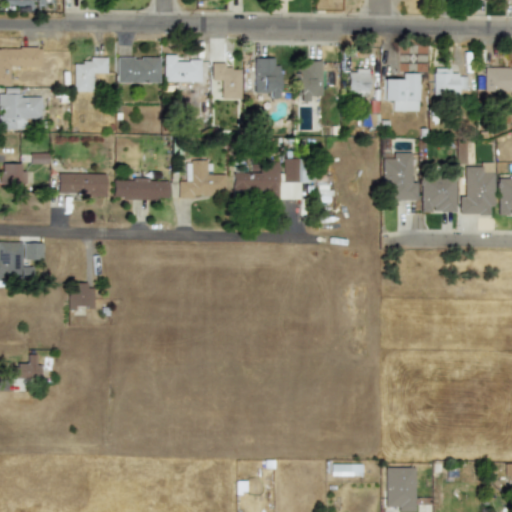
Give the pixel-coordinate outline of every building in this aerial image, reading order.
[(39,48),(0,48),(0,82),(7,83),(7,66),(38,67),(39,48)] [(198,57),(162,56),(161,81),(197,82),(198,57)] [(89,91),(90,73),(104,73),(104,57),(87,57),(87,63),(71,62),(71,91),(89,91)] [(156,83),(156,57),(115,57),(114,82),(156,83)] [(252,58),(251,93),(265,93),(265,98),(275,98),(276,65),(271,65),(271,58),(252,58)] [(318,60),(294,60),(295,101),(305,101),(305,95),(319,95),(318,60)] [(238,99),(238,68),(222,68),(223,62),(209,62),(208,99),(238,99)] [(511,67),(482,67),(482,91),(511,92),(511,67)] [(464,75),(448,74),(449,68),(432,68),(431,97),(455,97),(456,89),(464,89),(464,75)] [(345,70),(345,94),(366,93),(366,70),(345,70)] [(381,79),(381,100),(390,100),(390,111),(416,111),(416,73),(400,73),(400,79),(381,79)] [(39,97),(16,96),(16,88),(0,88),(0,130),(24,130),(24,118),(38,118),(39,97)] [(409,153),(390,152),(390,159),(380,158),(379,189),(387,189),(387,199),(414,200),(414,182),(408,182),(409,153)] [(296,199),(296,182),(304,182),(304,159),(280,158),(280,183),(275,183),(275,198),(296,199)] [(222,174),(204,174),(204,160),(189,160),(189,181),(176,181),(176,196),(222,196),(222,174)] [(230,172),(230,195),(275,195),(275,162),(247,162),(247,172),(230,172)] [(19,163),(0,163),(0,183),(24,183),(23,170),(19,171),(19,163)] [(490,172),(480,172),(480,166),(461,166),(462,196),(456,196),(456,214),(490,214),(490,172)] [(103,174),(55,173),(54,194),(102,195),(103,174)] [(453,211),(452,178),(417,178),(418,212),(453,211)] [(511,178),(495,178),(495,214),(511,214),(511,178)] [(166,180),(111,179),(110,199),(165,199),(166,180)] [(0,242),(0,279),(28,280),(28,266),(19,266),(19,242),(0,242)] [(20,243),(20,260),(39,259),(39,242),(20,243)] [(91,308),(91,284),(66,284),(66,308),(91,308)] [(38,378),(38,364),(33,364),(33,354),(24,355),(24,363),(10,364),(11,379),(38,378)] [(328,475),(359,476),(359,464),(328,463),(328,475)] [(411,467),(382,467),(382,507),(395,506),(395,511),(411,511),(411,467)]
